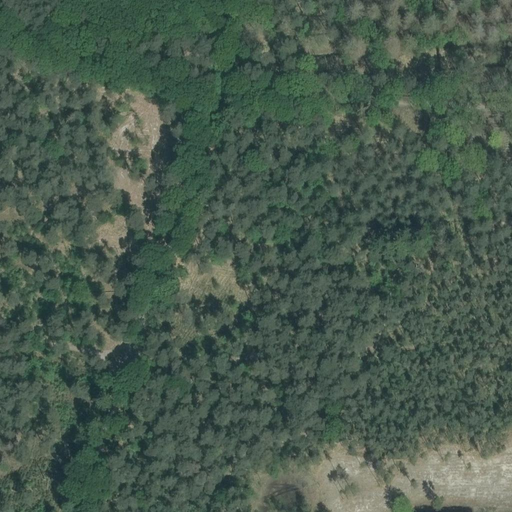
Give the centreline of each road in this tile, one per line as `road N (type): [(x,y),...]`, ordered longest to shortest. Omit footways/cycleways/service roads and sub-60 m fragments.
road 1 (unknown): [(130,358),(309,346),(511,346)]
road 2 (track): [(222,87),(511,106)]
road 3 (track): [(222,87),(130,358)]
road 4 (track): [(0,28),(222,87)]
road 5 (track): [(130,358),(80,511)]
road 6 (unknown): [(0,319),(87,325),(130,358)]
road 7 (track): [(0,328),(130,358)]
